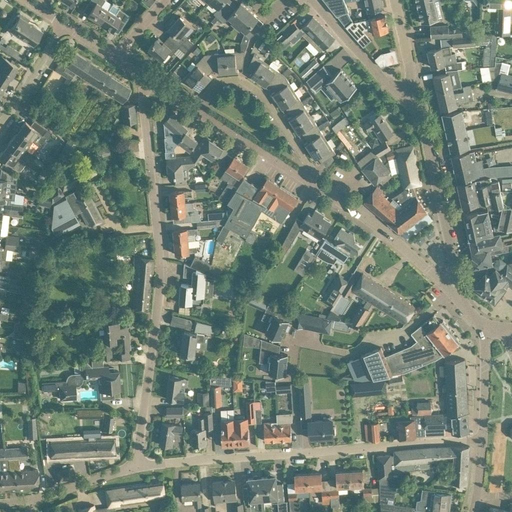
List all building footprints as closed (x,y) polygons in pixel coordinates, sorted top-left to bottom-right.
[(100,23),(108,10),(101,5),(105,0),(104,0),(89,0),(85,7),(90,10),(87,15),(100,23)] [(185,0),(182,4),(187,9),(191,5),(185,0)] [(210,0),(209,2),(217,10),(214,13),(216,16),(211,21),(214,24),(219,18),(231,4),(226,0),(210,0)] [(323,0),(345,26),(352,20),(347,12),(349,11),(344,0),(365,0),(368,12),(384,8),(381,0),(323,0)] [(441,0),(416,0),(421,23),(438,19),(438,17),(442,17),(439,4),(442,3),(441,0)] [(482,0),(483,4),(499,5),(499,22),(501,22),(500,34),(510,34),(510,22),(511,6),(511,0),(482,0)] [(236,26),(250,10),(241,3),(236,8),(231,4),(219,18),(224,22),(227,19),(236,26)] [(129,15),(119,9),(119,8),(112,4),(108,10),(100,23),(106,27),(106,28),(108,29),(108,28),(112,31),(115,26),(120,30),(129,15)] [(250,38),(260,26),(255,22),(259,18),(250,10),(236,26),(244,34),(241,43),(247,44),(250,38)] [(14,23),(10,30),(33,46),(42,31),(33,25),(32,25),(31,26),(28,24),(29,23),(28,22),(29,20),(30,19),(17,13),(12,22),(12,23),(13,22),(14,23)] [(363,17),(357,18),(358,24),(363,30),(371,28),(373,34),(388,30),(385,15),(370,18),(369,15),(363,17)] [(169,38),(179,47),(185,53),(194,43),(183,34),(190,25),(180,16),(176,21),(174,19),(167,28),(173,33),(169,38)] [(313,38),(324,27),(313,16),(302,27),(313,38)] [(295,42),(304,33),(295,23),(275,42),(283,50),(293,41),(295,42)] [(462,37),(462,36),(461,26),(449,27),(449,25),(430,26),(431,38),(452,37),(462,37)] [(324,49),(335,38),(324,27),(313,38),(324,49)] [(216,37),(212,32),(206,38),(210,43),(216,37)] [(462,37),(452,37),(453,47),(474,45),(486,44),(485,48),(484,48),(483,67),(489,66),(495,66),(497,35),(473,37),(473,36),(462,37)] [(171,56),(179,47),(169,38),(164,43),(163,42),(161,44),(157,40),(154,42),(148,49),(150,50),(148,52),(155,57),(156,55),(162,60),(168,53),(171,56)] [(0,43),(0,47),(20,61),(23,58),(18,55),(19,53),(7,44),(5,47),(0,43)] [(245,51),(247,44),(241,43),(241,51),(226,52),(228,73),(238,72),(238,68),(243,68),(245,51)] [(385,46),(389,63),(398,61),(394,44),(385,46)] [(437,48),(428,50),(431,67),(445,64),(446,70),(456,69),(459,69),(463,69),(462,61),(454,61),(453,53),(451,53),(450,46),(437,48)] [(197,47),(193,52),(197,55),(201,50),(197,47)] [(61,93),(65,95),(77,78),(77,73),(91,82),(99,68),(74,52),(72,56),(66,52),(54,70),(70,79),(61,93)] [(218,74),(228,73),(226,52),(205,55),(213,71),(218,70),(218,74)] [(257,81),(269,64),(254,54),(247,69),(252,72),(250,75),(257,81)] [(209,74),(213,71),(205,55),(190,71),(206,84),(212,77),(209,74)] [(0,59),(0,68),(11,75),(17,66),(2,56),(0,59)] [(316,59),(307,67),(311,72),(320,64),(316,59)] [(282,73),(277,69),(279,66),(272,61),(269,64),(257,81),(266,87),(268,84),(272,87),(290,69),(288,67),(282,73)] [(511,75),(511,73),(508,72),(510,62),(502,62),(499,73),(501,73),(498,88),(511,91),(511,75)] [(323,65),(306,80),(316,91),(321,87),(326,83),(330,88),(337,95),(341,101),(357,87),(341,69),(333,76),(323,65)] [(483,67),(480,67),(481,75),(490,74),(489,66),(483,67)] [(495,66),(489,66),(490,74),(491,80),(497,79),(495,66)] [(0,81),(5,85),(11,75),(0,68),(0,81)] [(99,68),(91,82),(122,102),(131,88),(99,68)] [(277,101),(294,90),(286,78),(292,71),(290,69),(272,87),(275,91),(272,93),(277,101)] [(199,92),(206,84),(190,71),(180,82),(193,93),(196,89),(199,92)] [(447,73),(433,76),(437,92),(444,91),(444,90),(453,88),(452,85),(449,72),(447,73)] [(474,99),(471,89),(471,84),(463,86),(464,90),(454,93),(453,88),(444,90),(444,91),(437,92),(441,109),(457,105),(456,103),(474,99)] [(288,112),(312,96),(311,95),(301,101),(294,90),(277,101),(283,110),(286,108),(288,112)] [(294,126),(311,115),(304,105),(313,98),(312,96),(288,112),(291,116),(288,118),(294,126)] [(134,104),(121,105),(123,124),(136,122),(134,104)] [(447,135),(466,129),(462,110),(442,114),(447,135)] [(179,141),(186,132),(188,130),(179,121),(182,119),(175,113),(173,116),(171,114),(163,123),(165,125),(164,126),(165,137),(166,157),(176,157),(175,147),(179,141)] [(371,120),(364,124),(369,131),(374,128),(382,140),(393,133),(380,114),(376,116),(374,113),(369,116),(371,120)] [(305,137),(329,121),(328,119),(318,126),(311,115),(294,126),(299,135),(302,133),(305,137)] [(346,117),(332,125),(335,130),(349,122),(346,117)] [(42,135),(46,130),(34,120),(30,125),(25,121),(18,130),(32,141),(38,145),(44,137),(42,135)] [(310,151),(327,140),(320,130),(331,123),(329,121),(305,137),(308,141),(305,143),(310,151)] [(498,144),(497,137),(495,124),(479,126),(466,129),(447,135),(450,152),(474,147),(474,148),(498,144)] [(26,150),(32,141),(18,130),(12,139),(26,150)] [(112,143),(110,132),(90,136),(92,147),(112,143)] [(186,132),(179,141),(191,150),(198,141),(186,132)] [(192,155),(196,162),(203,151),(213,158),(216,153),(219,154),(223,148),(204,136),(192,155)] [(19,158),(26,150),(12,139),(5,147),(19,158)] [(68,140),(61,150),(69,155),(75,145),(68,140)] [(321,162),(335,153),(327,140),(310,151),(315,160),(319,158),(321,162)] [(129,151),(138,150),(137,141),(128,143),(129,151)] [(373,149),(357,162),(362,168),(362,169),(375,184),(390,171),(391,171),(392,175),(400,173),(403,188),(404,190),(392,198),(402,207),(408,201),(416,196),(413,186),(421,184),(413,145),(412,145),(391,150),(390,148),(386,141),(374,148),(373,149)] [(25,163),(19,158),(5,147),(0,153),(0,157),(19,172),(25,163)] [(108,147),(95,151),(97,158),(110,155),(108,147)] [(474,151),(452,156),(458,183),(476,179),(482,179),(490,178),(496,177),(495,167),(490,167),(483,169),(481,160),(476,161),(474,151)] [(182,163),(196,162),(192,155),(176,157),(166,157),(167,157),(169,177),(175,176),(176,185),(187,184),(186,177),(183,177),(182,163)] [(237,187),(233,184),(238,176),(239,177),(248,165),(235,156),(221,177),(229,182),(219,196),(227,202),(237,187)] [(92,162),(57,179),(63,190),(97,173),(92,162)] [(12,176),(12,175),(1,169),(0,172),(0,190),(5,191),(11,192),(15,193),(17,178),(12,176)] [(272,197),(280,186),(267,177),(260,188),(244,178),(237,187),(227,202),(234,206),(231,211),(227,218),(224,224),(216,239),(223,242),(230,228),(247,237),(249,232),(261,209),(265,203),(273,208),(278,201),(272,197)] [(501,190),(500,189),(499,180),(491,182),(490,178),(482,179),(485,193),(500,190),(501,190)] [(461,199),(485,193),(482,179),(476,179),(458,183),(461,199)] [(195,185),(195,192),(205,191),(204,184),(199,184),(195,185)] [(46,195),(49,200),(51,203),(64,194),(57,185),(45,194),(46,195)] [(265,203),(261,209),(273,217),(275,214),(282,204),(291,209),(298,198),(280,186),(272,197),(278,201),(273,208),(265,203)] [(428,212),(416,196),(408,201),(402,207),(398,210),(380,194),(383,191),(377,186),(364,201),(385,220),(401,233),(428,212)] [(511,205),(511,189),(500,189),(501,190),(500,190),(485,193),(487,202),(488,208),(502,206),(511,205)] [(0,190),(0,202),(3,203),(4,199),(14,200),(15,193),(11,192),(5,191),(0,190)] [(171,204),(186,203),(185,196),(193,195),(192,190),(170,192),(171,204)] [(101,221),(86,192),(86,191),(76,196),(73,191),(65,195),(67,198),(54,205),(51,226),(54,232),(75,221),(71,215),(82,209),(83,210),(80,211),(86,224),(90,222),(91,226),(101,221)] [(480,203),(487,202),(485,193),(461,199),(463,208),(480,204),(480,203)] [(40,199),(38,204),(51,207),(51,203),(50,202),(40,199)] [(9,209),(22,210),(23,204),(10,202),(9,209)] [(184,222),(201,221),(200,213),(198,213),(198,210),(196,207),(193,206),(193,202),(186,203),(171,204),(172,216),(183,215),(184,222)] [(501,216),(511,218),(511,205),(502,206),(500,215),(501,215),(501,216)] [(21,217),(22,210),(9,209),(8,215),(9,215),(21,217)] [(299,218),(294,227),(299,230),(301,227),(304,228),(320,238),(331,221),(320,215),(321,213),(315,209),(312,215),(309,213),(303,221),(299,218)] [(467,226),(490,221),(488,210),(478,212),(464,215),(467,226)] [(208,220),(227,218),(231,211),(208,213),(208,220)] [(0,212),(0,224),(1,224),(8,225),(9,215),(8,215),(2,214),(2,213),(0,212)] [(511,229),(511,218),(501,216),(500,218),(498,226),(507,228),(511,229)] [(219,225),(224,224),(227,218),(208,220),(208,221),(196,222),(197,228),(219,227),(219,225)] [(507,228),(498,226),(494,225),(495,230),(492,230),(490,221),(467,226),(470,239),(507,231),(507,228)] [(188,241),(188,234),(196,233),(196,228),(174,230),(175,242),(188,241)] [(343,262),(350,252),(353,254),(354,252),(358,254),(363,246),(355,241),(354,234),(350,232),(348,232),(342,228),(334,238),(335,239),(336,243),(335,246),(325,240),(320,248),(343,262)] [(511,229),(507,228),(507,231),(470,239),(472,252),(503,245),(502,240),(511,238),(511,229)] [(249,232),(247,237),(246,239),(253,243),(256,238),(255,235),(249,232)] [(75,235),(71,236),(73,243),(85,241),(84,234),(75,236),(75,235)] [(19,237),(6,236),(5,236),(5,242),(18,244),(19,237)] [(288,238),(275,261),(279,263),(293,240),(288,238)] [(197,252),(197,246),(199,245),(198,240),(188,241),(175,242),(176,254),(197,252)] [(17,250),(18,244),(5,242),(4,248),(6,249),(6,251),(0,249),(0,258),(5,259),(7,260),(11,260),(13,249),(17,250)] [(490,255),(511,249),(511,243),(503,245),(472,252),(474,257),(473,258),(474,267),(492,263),(490,255)] [(315,254),(306,249),(294,269),(303,275),(315,254)] [(135,284),(133,309),(148,311),(153,258),(133,256),(131,283),(135,284)] [(210,275),(212,264),(197,257),(192,266),(206,273),(210,275)] [(511,257),(507,264),(503,269),(511,276),(511,257)] [(499,269),(504,263),(500,259),(495,265),(499,269)] [(206,273),(192,266),(192,267),(184,263),(183,276),(193,277),(192,284),(181,283),(180,302),(203,304),(203,298),(207,298),(208,286),(205,286),(206,273)] [(511,276),(503,269),(500,272),(496,269),(490,276),(486,272),(474,287),(495,302),(509,284),(511,286),(511,276)] [(349,282),(349,281),(343,277),(344,276),(339,273),(337,277),(337,278),(331,287),(334,289),(332,293),(338,297),(341,293),(342,294),(342,292),(349,282)] [(378,287),(380,284),(363,273),(353,289),(373,302),(381,290),(378,287)] [(9,278),(9,276),(0,274),(0,281),(8,283),(14,284),(16,284),(16,279),(9,278)] [(0,287),(13,290),(14,284),(8,283),(0,281),(0,287)] [(342,292),(348,296),(354,285),(349,282),(342,292)] [(386,310),(397,295),(380,284),(378,287),(381,290),(373,302),(386,310)] [(397,295),(386,310),(405,322),(415,307),(397,295)] [(343,297),(338,304),(346,309),(350,302),(343,297)] [(296,315),(269,303),(262,319),(270,322),(265,333),(281,340),(288,323),(294,324),(294,328),(323,332),(324,318),(296,315)] [(0,312),(0,318),(7,320),(8,314),(0,312)] [(434,328),(443,320),(441,321),(440,322),(434,314),(411,333),(417,340),(413,344),(420,352),(430,349),(432,350),(438,345),(434,339),(440,334),(439,332),(438,333),(434,328)] [(190,329),(192,321),(173,316),(171,324),(190,329)] [(214,327),(214,325),(195,320),(192,330),(216,333),(217,327),(214,327)] [(458,344),(459,343),(458,343),(460,342),(460,341),(443,320),(434,328),(438,333),(439,332),(440,334),(434,339),(438,345),(432,350),(430,349),(420,352),(413,344),(411,345),(385,356),(381,346),(361,355),(361,357),(354,360),(363,380),(370,378),(392,375),(404,372),(437,359),(442,356),(449,353),(458,349),(458,348),(457,349),(456,346),(457,344),(458,344)] [(116,321),(103,322),(104,343),(105,343),(116,342),(115,336),(122,335),(123,353),(118,354),(118,359),(131,358),(129,326),(116,327),(116,322),(116,321)] [(208,336),(204,335),(204,334),(184,331),(181,354),(194,355),(195,348),(206,349),(208,336)] [(261,339),(259,362),(270,363),(269,374),(286,375),(288,354),(278,353),(279,345),(280,345),(261,338),(260,339),(261,339)] [(446,365),(440,365),(440,376),(446,376),(448,413),(468,413),(466,389),(466,382),(465,368),(465,359),(446,360),(446,363),(446,365)] [(119,389),(118,371),(108,371),(108,365),(91,367),(86,362),(80,362),(81,374),(71,374),(70,375),(69,376),(68,377),(67,378),(67,379),(67,380),(41,383),(42,391),(59,390),(60,398),(75,397),(74,384),(77,383),(78,382),(80,381),(81,378),(99,377),(100,400),(114,399),(114,389),(119,389)] [(178,400),(183,401),(185,386),(181,385),(181,379),(188,380),(188,379),(178,378),(178,376),(172,375),(172,377),(170,377),(167,399),(178,400)] [(402,375),(388,378),(390,385),(403,382),(402,375)] [(230,377),(210,376),(212,406),(221,406),(220,386),(231,386),(230,377)] [(275,390),(275,380),(266,380),(265,390),(275,390)] [(385,380),(351,383),(352,395),(386,392),(385,380)] [(301,416),(311,415),(309,381),(299,381),(301,416)] [(24,392),(25,383),(18,382),(17,391),(24,392)] [(197,392),(198,405),(209,404),(209,392),(197,392)] [(236,418),(234,418),(235,446),(248,445),(249,444),(248,424),(255,423),(254,402),(254,401),(246,401),(247,417),(244,418),(244,416),(236,417),(236,418)] [(415,405),(413,405),(413,415),(424,414),(432,414),(431,401),(415,402),(415,405)] [(167,416),(183,416),(183,408),(167,408),(167,416)] [(63,411),(37,410),(37,425),(63,426),(63,411)] [(101,410),(86,410),(86,419),(101,419),(101,410)] [(206,445),(206,435),(205,429),(213,428),(211,413),(204,413),(204,417),(198,418),(198,429),(191,429),(192,438),(190,439),(191,444),(192,444),(192,446),(206,445)] [(432,414),(424,414),(425,428),(452,427),(453,434),(469,433),(468,413),(448,413),(439,414),(436,414),(432,414)] [(113,417),(106,416),(104,431),(112,432),(113,417)] [(333,427),(332,420),(332,417),(323,417),(324,420),(308,421),(310,438),(334,437),(333,434),(335,434),(335,427),(333,427)] [(222,447),(235,446),(234,418),(221,419),(222,428),(221,428),(222,447)] [(416,437),(414,419),(396,420),(398,439),(416,437)] [(277,422),(278,440),(292,439),(291,421),(290,421),(284,421),(283,421),(283,424),(277,424),(277,422)] [(265,441),(278,440),(277,422),(264,422),(265,441)] [(182,426),(162,423),(159,444),(172,446),(174,434),(181,435),(182,426)] [(34,424),(28,424),(29,438),(36,438),(35,424),(34,424)] [(379,440),(379,436),(377,424),(370,424),(372,441),(379,440)] [(113,438),(97,439),(97,436),(94,433),(75,435),(75,440),(49,442),(50,458),(114,454),(113,438)] [(391,454),(377,456),(377,458),(378,466),(379,476),(379,484),(403,487),(401,470),(436,467),(435,461),(438,461),(438,451),(458,450),(457,459),(469,459),(470,446),(431,447),(394,451),(394,455),(391,455),(391,454)] [(21,447),(6,448),(7,460),(8,472),(9,490),(38,488),(37,470),(20,471),(20,470),(19,460),(19,459),(20,459),(22,459),(22,458),(21,449),(21,447)] [(467,485),(469,459),(457,459),(458,450),(438,451),(438,461),(452,461),(452,467),(448,467),(447,473),(445,473),(445,482),(451,482),(451,484),(467,485)] [(72,467),(55,471),(58,483),(75,478),(72,467)] [(364,485),(363,480),(363,470),(350,471),(351,486),(364,485)] [(337,487),(351,486),(350,471),(336,471),(337,487)] [(0,490),(9,490),(8,472),(0,472),(0,490)] [(322,488),(322,482),(321,472),(308,473),(309,489),(322,488)] [(296,490),(309,489),(308,473),(295,474),(296,490)] [(268,477),(262,477),(264,499),(271,498),(273,503),(284,501),(284,493),(277,494),(276,476),(272,476),(272,475),(271,474),(269,474),(268,476),(268,477)] [(262,477),(258,478),(257,477),(256,476),(254,476),(253,477),(253,478),(248,478),(250,500),(257,500),(258,509),(264,509),(265,509),(262,477)] [(147,484),(106,490),(108,507),(166,499),(163,481),(147,484)] [(230,497),(231,500),(237,500),(235,482),(223,483),(223,481),(213,482),(215,499),(230,497)] [(201,506),(200,493),(200,483),(182,484),(183,499),(194,498),(195,506),(201,506)] [(371,488),(363,489),(364,503),(372,503),(371,488)] [(379,488),(371,488),(372,503),(380,502),(379,488)] [(338,489),(330,490),(331,503),(331,506),(340,506),(338,489)] [(418,501),(417,510),(430,511),(432,511),(446,511),(448,504),(450,503),(451,495),(435,493),(436,490),(427,489),(426,499),(418,501)] [(322,490),(323,504),(331,503),(330,490),(322,490)] [(288,493),(288,499),(289,511),(296,511),(296,499),(297,499),(297,492),(288,493)] [(410,511),(412,507),(381,503),(381,511),(390,511),(410,511)] [(490,507),(488,511),(511,511),(511,503),(511,504),(509,511),(490,507)]
